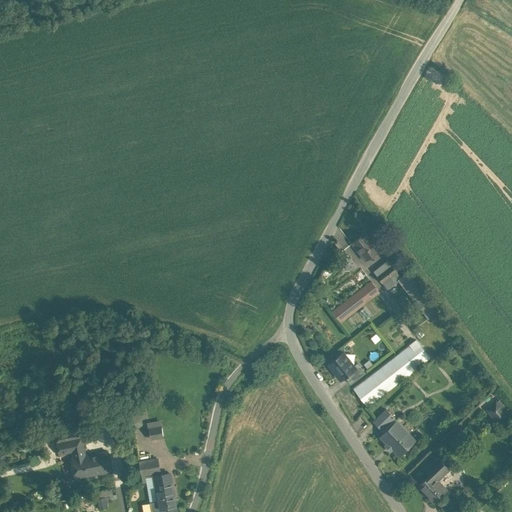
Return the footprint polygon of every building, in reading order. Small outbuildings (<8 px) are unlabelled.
[(365,232),(352,242),(366,259),(379,250),(365,232)] [(386,288),(401,276),(388,258),(373,270),(386,288)] [(370,282),(331,312),(339,323),(378,292),(370,282)] [(416,339),(353,387),(368,407),(431,358),(416,339)] [(343,352),(328,363),(341,379),(355,368),(343,352)] [(511,417),(498,399),(488,408),(502,426),(511,417)] [(139,435),(148,434),(149,439),(164,436),(161,419),(137,423),(139,435)] [(385,437),(403,456),(420,440),(402,421),(385,437)] [(63,458),(72,456),(77,478),(114,470),(109,448),(90,452),(86,437),(60,443),(63,458)] [(441,506),(454,493),(442,481),(453,469),(438,455),(414,479),(441,506)] [(165,472),(162,457),(144,460),(146,475),(165,472)] [(177,487),(175,472),(157,475),(159,489),(177,487)] [(97,508),(108,507),(108,499),(115,499),(114,488),(96,489),(97,508)] [(176,488),(157,491),(160,510),(179,507),(176,488)]
